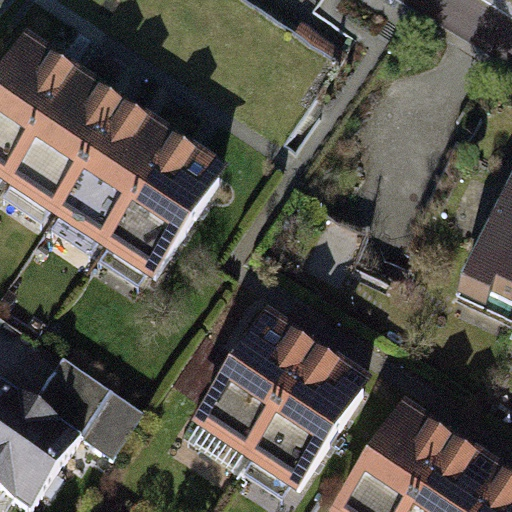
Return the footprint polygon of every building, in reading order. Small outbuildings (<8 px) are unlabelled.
[(29,48),(0,91),(0,172),(150,275),(218,177),(29,48)] [(350,287),(370,239),(331,223),(311,271),(350,287)] [(511,223),(460,312),(511,341),(511,223)] [(257,320),(188,429),(292,495),(361,386),(257,320)] [(0,387),(0,489),(33,511),(81,441),(0,387)] [(511,511),(511,493),(410,423),(348,511),(511,511)]
